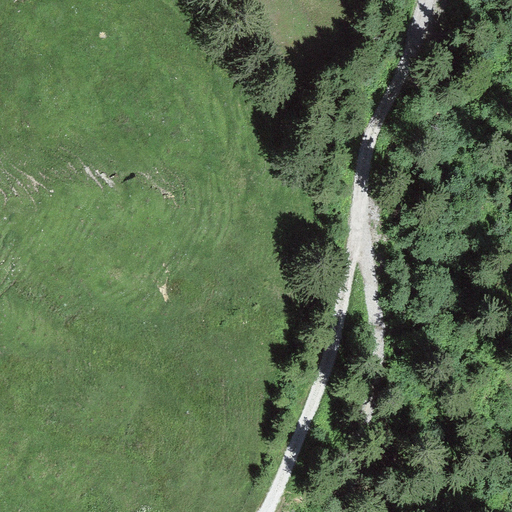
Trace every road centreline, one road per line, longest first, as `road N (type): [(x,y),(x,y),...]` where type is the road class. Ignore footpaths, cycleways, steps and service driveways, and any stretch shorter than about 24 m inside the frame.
road 1 (track): [(356,255),(313,401),(263,511)]
road 2 (track): [(424,0),(365,156),(356,255)]
